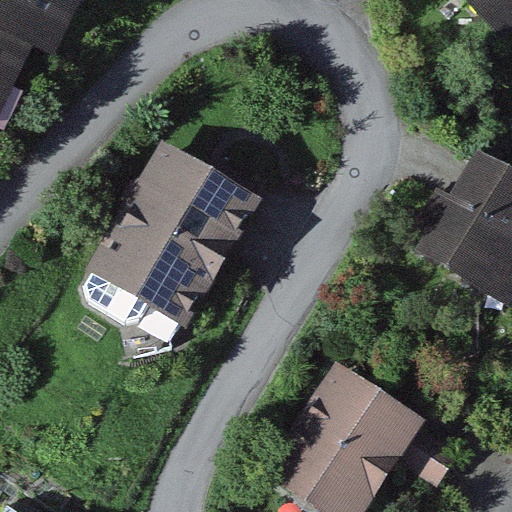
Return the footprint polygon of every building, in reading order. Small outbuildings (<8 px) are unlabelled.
[(0,0),(0,1),(56,35),(77,0),(0,0)] [(511,16),(511,0),(463,0),(494,33),(511,16)] [(0,52),(0,108),(25,68),(0,52)] [(511,293),(511,180),(478,159),(423,248),(507,301),(511,293)] [(259,215),(174,161),(92,289),(177,344),(259,215)] [(369,511),(424,433),(338,374),(268,477),(319,511),(369,511)]
